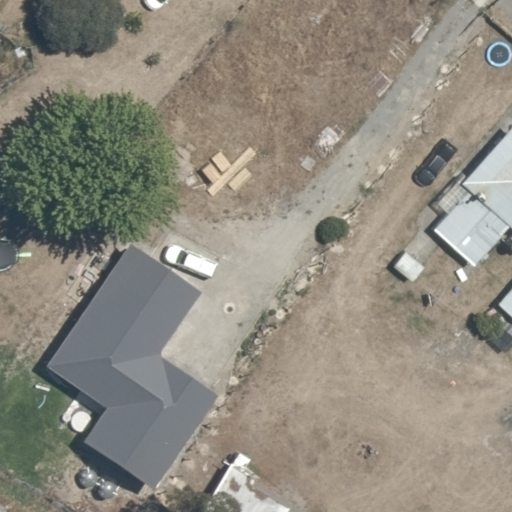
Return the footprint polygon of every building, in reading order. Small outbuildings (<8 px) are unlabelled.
[(205,16),(201,0),(140,0),(147,29),(205,16)] [(0,124),(14,114),(0,94),(0,124)] [(510,222),(511,223),(511,127),(464,183),(470,189),(438,227),(477,261),(510,222)] [(349,264),(386,295),(405,272),(368,241),(349,264)] [(511,288),(499,303),(511,313),(511,288)] [(486,340),(466,323),(433,361),(453,379),(486,340)]
